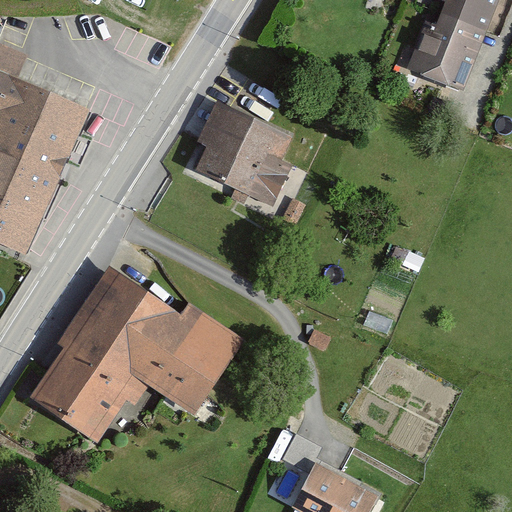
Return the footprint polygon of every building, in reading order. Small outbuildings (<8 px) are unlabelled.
[(446,15),(489,31),(500,0),(447,0),(448,1),(446,15)] [(408,67),(466,91),(489,31),(446,15),(440,24),(426,20),(408,67)] [(0,242),(28,253),(92,111),(22,76),(30,54),(0,42),(0,242)] [(284,161),(294,138),(219,104),(202,141),(212,146),(200,170),(273,207),(294,166),(284,161)] [(151,383),(199,415),(242,352),(113,264),(60,342),(66,346),(33,395),(101,440),(133,391),(141,397),(151,383)] [(370,511),(380,496),(320,463),(298,506),(309,511),(370,511)]
